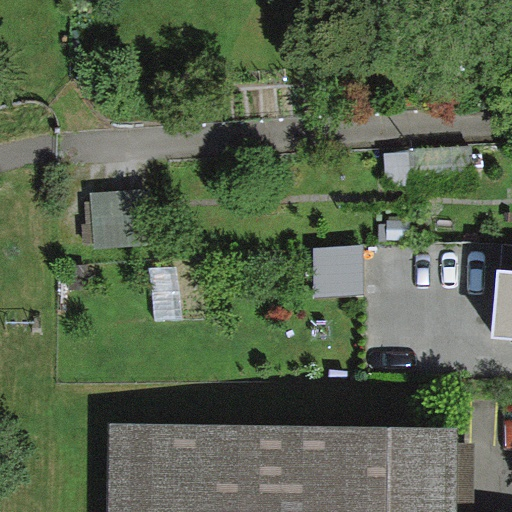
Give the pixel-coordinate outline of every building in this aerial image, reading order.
[(413,193),(474,190),(473,150),(411,153),(413,193)] [(94,253),(155,250),(152,194),(91,197),(94,253)] [(493,353),(511,354),(511,287),(498,286),(493,353)] [(451,511),(452,439),(116,436),(115,511),(451,511)] [(459,440),(452,439),(451,511),(459,511),(460,488),(476,488),(476,449),(459,449),(459,440)]
